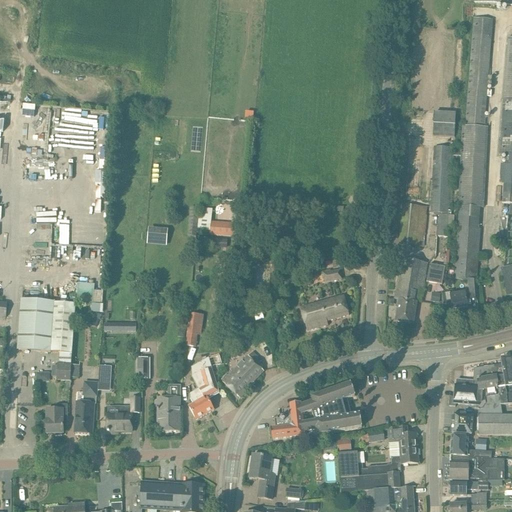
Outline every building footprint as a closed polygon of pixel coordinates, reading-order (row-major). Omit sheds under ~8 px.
[(455,259),(477,260),(480,215),(478,215),(481,166),(486,167),(489,127),(483,126),(492,20),(475,19),(466,125),(462,125),(458,206),(459,206),(455,259)] [(511,38),(508,38),(499,152),(504,156),(506,156),(502,204),(511,205),(511,38)] [(456,114),(435,113),(434,136),(455,136),(456,114)] [(451,148),(436,146),(431,211),(446,212),(451,148)] [(427,208),(403,205),(398,245),(423,248),(424,241),(423,241),(424,236),(427,216),(426,216),(427,208)] [(199,209),(190,208),(188,236),(196,237),(199,209)] [(199,209),(197,230),(210,231),(211,222),(212,210),(199,209)] [(436,236),(447,238),(449,216),(441,215),(437,220),(436,236)] [(239,224),(211,222),(210,231),(209,235),(237,237),(239,224)] [(170,245),(170,228),(150,227),(150,244),(170,245)] [(208,239),(207,247),(226,249),(227,240),(208,239)] [(400,259),(394,299),(399,300),(396,322),(405,323),(409,301),(403,300),(405,291),(422,294),(424,287),(428,263),(410,260),(400,259)] [(455,259),(454,279),(455,279),(469,280),(471,299),(471,303),(478,302),(478,301),(476,280),(477,260),(455,259)] [(430,264),(426,282),(442,285),(445,267),(430,264)] [(511,266),(509,267),(501,269),(503,280),(507,296),(511,294),(511,266)] [(341,280),(339,271),(322,274),(323,283),(341,280)] [(78,283),(77,302),(93,303),(94,291),(94,284),(78,283)] [(443,291),(441,291),(444,305),(452,304),(452,310),(468,307),(466,299),(465,292),(452,294),(452,290),(443,291)] [(422,297),(422,294),(405,291),(403,300),(409,301),(405,323),(413,324),(417,296),(422,297)] [(433,293),(432,302),(439,303),(440,294),(433,293)] [(349,316),(343,297),(300,309),(307,332),(328,326),(327,322),(349,316)] [(60,353),(72,354),(75,305),(76,305),(76,304),(22,300),(18,350),(60,353)] [(189,314),(185,346),(196,348),(198,330),(202,331),(204,316),(189,314)] [(138,332),(138,324),(110,323),(110,331),(138,332)] [(263,362),(253,352),(224,383),(240,399),(255,384),(253,382),(264,372),(258,366),(263,362)] [(53,366),(52,377),(57,377),(57,381),(66,382),(66,387),(69,388),(69,387),(70,379),(71,365),(72,360),(72,354),(60,353),(59,365),(58,365),(58,366),(53,366)] [(502,404),(511,403),(511,357),(500,359),(501,365),(474,370),(474,376),(473,376),(473,387),(478,387),(481,406),(502,404)] [(192,373),(192,378),(199,390),(194,393),(198,402),(207,397),(207,399),(208,399),(207,397),(217,392),(218,393),(219,393),(212,368),(209,358),(191,368),(192,368),(192,373)] [(149,360),(137,360),(137,380),(149,380),(149,360)] [(71,365),(70,379),(79,379),(80,366),(71,365)] [(100,367),(98,388),(109,389),(110,367),(100,367)] [(37,372),(37,382),(51,382),(51,372),(37,372)] [(77,403),(75,434),(92,435),(94,405),(96,405),(98,384),(84,383),(84,394),(78,393),(77,403)] [(301,406),(302,416),(312,412),(314,421),(303,423),(303,425),(294,426),(295,434),(295,439),(305,438),(317,435),(362,428),(360,415),(352,416),(347,399),(355,397),(351,384),(311,398),(313,402),(301,406)] [(478,387),(473,387),(455,386),(454,398),(450,397),(449,407),(456,407),(456,404),(479,406),(482,407),(481,406),(478,387)] [(168,387),(168,399),(157,399),(157,401),(155,401),(154,402),(154,408),(155,409),(157,409),(158,432),(180,432),(180,398),(179,398),(179,387),(168,387)] [(207,397),(198,402),(194,393),(190,395),(190,399),(193,405),(189,407),(196,420),(214,411),(207,399),(207,397)] [(140,398),(131,398),(131,409),(121,409),(121,415),(108,415),(108,433),(132,433),(132,413),(139,413),(140,398)] [(303,425),(303,423),(302,416),(301,406),(301,404),(290,405),(290,410),(282,411),(283,416),(280,420),(275,421),(276,429),(270,429),(272,441),(295,439),(295,434),(294,426),(303,425)] [(479,406),(479,416),(505,416),(502,404),(481,406),(482,407),(479,406)] [(47,421),(44,421),(44,429),(47,429),(47,434),(54,434),(54,436),(62,436),(62,434),(63,434),(63,419),(68,419),(68,405),(60,405),(60,410),(47,410),(47,420),(47,421)] [(454,414),(452,434),(471,435),(473,415),(454,414)] [(479,416),(478,416),(478,436),(511,436),(511,416),(505,416),(479,416)] [(407,427),(387,430),(388,443),(399,443),(399,450),(418,449),(417,434),(408,435),(407,427)] [(385,441),(383,431),(368,433),(369,443),(385,441)] [(451,456),(491,459),(491,453),(491,452),(467,451),(468,437),(464,437),(454,436),(451,438),(452,438),(451,456)] [(337,452),(351,451),(350,440),(336,442),(337,452)] [(336,451),(335,441),(324,442),(325,452),(336,451)] [(400,457),(391,458),(391,465),(391,466),(401,465),(419,464),(418,449),(399,450),(400,457)] [(357,453),(338,454),(341,496),(357,494),(356,492),(368,491),(368,493),(369,493),(399,489),(398,473),(401,473),(401,465),(391,466),(391,465),(387,465),(388,466),(386,466),(368,467),(368,469),(363,470),(358,470),(358,464),(357,453)] [(271,458),(253,455),(249,479),(260,481),(258,498),(271,500),(275,476),(269,475),(271,458)] [(491,459),(451,456),(451,463),(450,463),(450,481),(469,481),(469,479),(474,479),(474,478),(479,478),(479,483),(482,483),(482,481),(504,480),(504,460),(502,460),(502,459),(491,459)] [(450,483),(450,496),(460,496),(466,496),(466,491),(488,491),(488,483),(488,481),(504,481),(504,480),(482,481),(482,483),(479,483),(450,483)] [(177,511),(177,499),(176,499),(176,485),(142,483),(142,509),(177,511)] [(176,485),(176,499),(177,499),(177,511),(181,511),(203,511),(203,486),(181,485),(181,486),(176,485)] [(399,489),(369,493),(370,511),(369,511),(374,511),(374,510),(386,509),(385,511),(414,511),(413,488),(399,489)] [(301,491),(287,489),(286,498),(300,500),(301,491)] [(296,504),(295,510),(305,511),(306,502),(296,504)]
